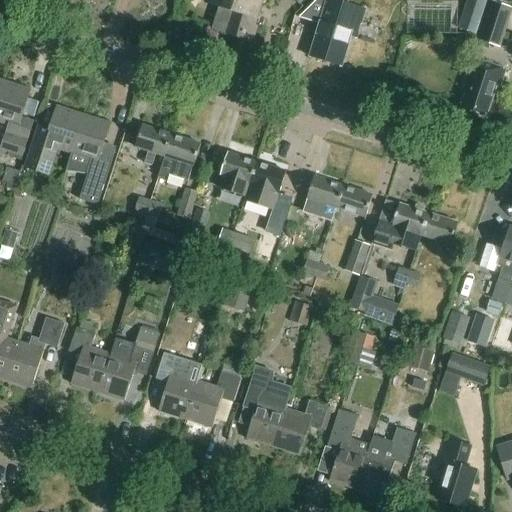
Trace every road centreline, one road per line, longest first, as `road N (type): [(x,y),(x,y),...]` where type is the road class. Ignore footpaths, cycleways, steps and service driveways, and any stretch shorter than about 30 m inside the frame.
road 1 (tertiary): [(511,176),(0,21)]
road 2 (residential): [(280,511),(0,423)]
